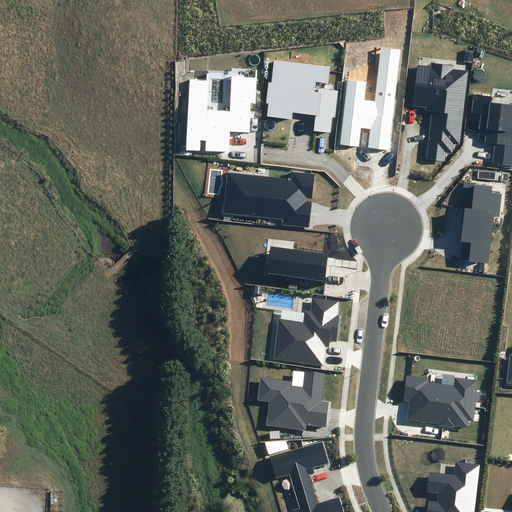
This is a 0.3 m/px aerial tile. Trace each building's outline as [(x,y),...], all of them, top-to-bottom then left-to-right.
[(389,149),(400,50),(381,48),(375,101),(364,100),(367,81),(346,79),(339,144),(358,146),(361,128),(371,129),(368,147),(389,149)] [(331,66),(274,60),(272,82),(269,82),(266,103),(268,103),(267,116),(291,119),(292,112),(315,115),(319,115),(321,92),(319,92),(315,91),(317,82),(329,83),(331,66)] [(426,159),(445,161),(446,153),(453,154),(454,145),(460,145),(469,70),(453,68),(454,65),(432,63),(431,67),(418,65),(413,105),(426,107),(426,110),(432,111),(426,159)] [(206,151),(228,152),(229,133),(250,134),(251,106),(256,106),(257,77),(231,76),(229,111),(207,110),(209,83),(190,82),(186,150),(198,151),(198,140),(206,140),(206,151)] [(313,130),(330,132),(331,117),(335,117),(338,91),(319,89),(319,92),(321,92),(319,115),(315,115),(313,130)] [(496,143),(494,163),(511,165),(511,104),(492,102),(493,97),(474,94),(471,112),(481,114),(479,134),(487,135),(486,141),(496,143)] [(312,198),(315,174),(292,171),(291,179),(227,172),(222,213),(282,220),(282,225),(308,228),(311,202),(306,201),(307,198),(312,198)] [(469,261),(489,263),(494,217),(499,218),(502,193),(492,192),(492,187),(476,185),(476,183),(463,181),(460,208),(464,208),(460,241),(464,242),(462,259),(470,260),(469,261)] [(325,280),(328,254),(271,246),(267,273),(325,280)] [(339,301),(312,298),(311,311),(305,310),(303,322),(278,319),(273,359),(323,366),(325,346),(329,347),(330,341),(336,341),(339,315),(337,315),(339,301)] [(321,401),(325,373),(305,371),(303,387),(292,385),(292,381),(261,377),(258,401),(269,402),(266,425),(305,430),(306,424),(326,426),(329,402),(321,401)] [(428,378),(407,375),(404,400),(409,401),(407,419),(439,424),(439,425),(455,428),(455,426),(467,428),(468,420),(474,421),(478,380),(454,377),(454,385),(428,382),(428,378)] [(329,464),(323,441),(270,457),(276,478),(290,474),(300,508),(293,510),(293,511),(342,511),(339,497),(317,503),(308,474),(315,472),(314,468),(329,464)] [(473,511),(480,465),(456,462),(454,475),(430,472),(428,492),(438,493),(437,502),(428,500),(426,511),(473,511)]
